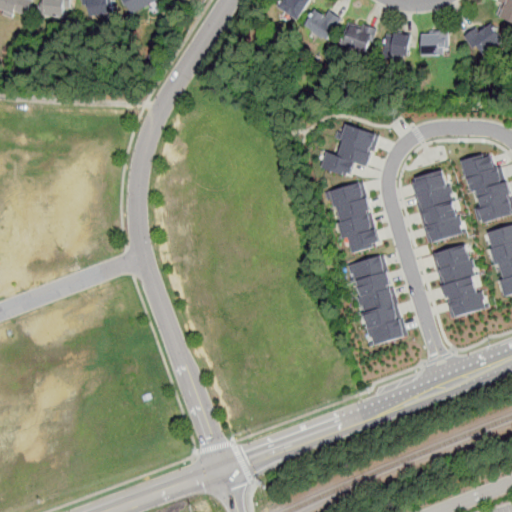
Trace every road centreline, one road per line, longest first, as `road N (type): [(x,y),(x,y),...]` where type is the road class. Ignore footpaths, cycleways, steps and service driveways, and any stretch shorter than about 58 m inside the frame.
road 1 (residential): [(230,0),(157,119),(137,213),(143,257),(226,468)]
road 2 (tertiary): [(99,511),(449,386)]
road 3 (residential): [(0,311),(143,257)]
